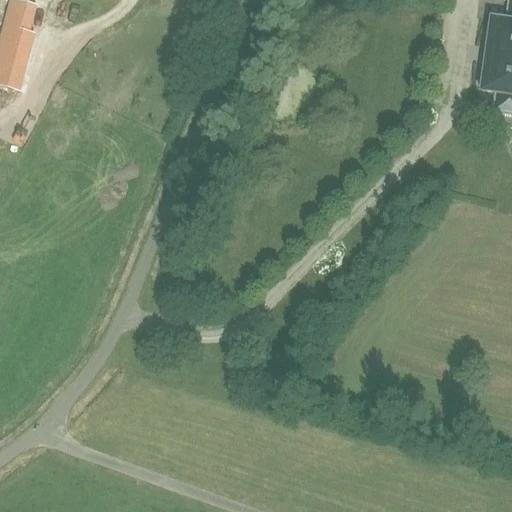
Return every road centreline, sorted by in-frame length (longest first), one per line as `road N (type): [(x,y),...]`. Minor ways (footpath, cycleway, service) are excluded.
road 1 (unclassified): [(0,460),(71,401),(106,354),(249,0)]
road 2 (unknown): [(243,511),(36,431)]
road 3 (track): [(129,0),(119,13),(59,36),(32,94),(0,103)]
